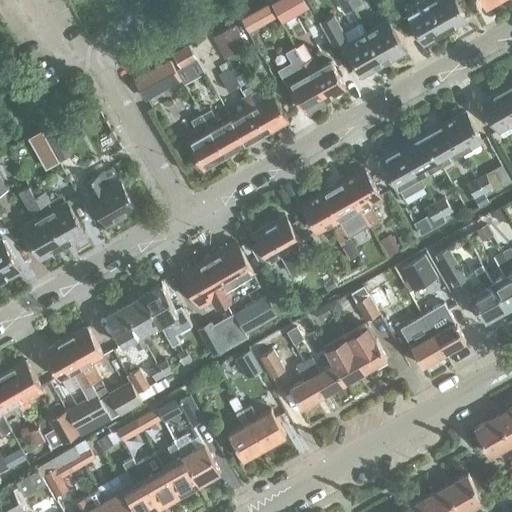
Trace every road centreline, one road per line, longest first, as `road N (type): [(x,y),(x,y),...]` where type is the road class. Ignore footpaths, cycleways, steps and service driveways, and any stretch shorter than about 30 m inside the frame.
road 1 (residential): [(189,212),(511,25)]
road 2 (unclassified): [(239,511),(511,357)]
road 3 (residential): [(0,314),(189,212)]
road 4 (residential): [(189,212),(102,68)]
